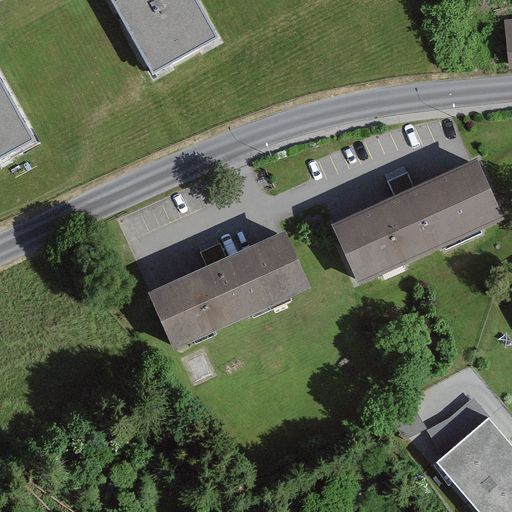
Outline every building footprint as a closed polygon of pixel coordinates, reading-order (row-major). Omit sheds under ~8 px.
[(214,27),(199,0),(112,0),(146,63),(214,27)] [(0,149),(36,130),(0,63),(0,149)] [(477,152),(331,215),(356,272),(502,209),(477,152)] [(309,277),(286,224),(147,286),(171,339),(309,277)] [(511,511),(511,438),(488,412),(438,455),(487,511),(511,511)]
